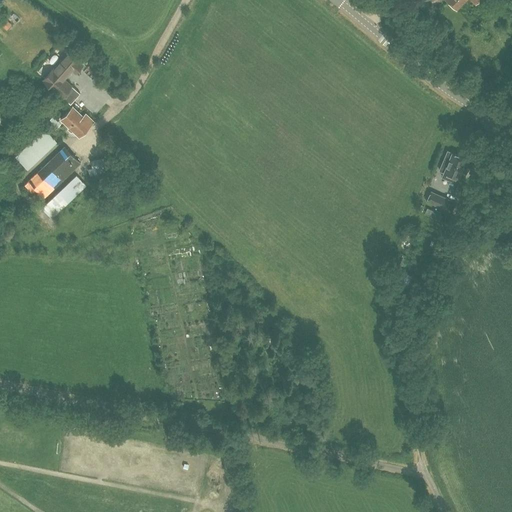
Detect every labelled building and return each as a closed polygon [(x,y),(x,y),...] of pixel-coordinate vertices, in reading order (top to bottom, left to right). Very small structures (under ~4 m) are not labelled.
[(446,0),(457,10),(466,0),(470,0),(475,4),(479,0),(446,0)] [(43,80),(70,105),(80,94),(64,79),(72,70),(75,73),(82,65),(68,53),(43,80)] [(101,73),(91,63),(86,68),(96,78),(101,73)] [(73,106),(67,112),(59,119),(79,138),(95,121),(86,113),(83,116),(73,106)] [(26,131),(38,116),(32,111),(20,126),(26,131)] [(3,152),(9,157),(17,146),(12,141),(3,152)] [(28,180),(29,181),(25,184),(32,192),(36,188),(44,198),(81,163),(64,145),(28,180)] [(458,178),(462,167),(466,159),(447,151),(439,170),(444,172),(442,177),(454,182),(456,177),(458,178)] [(110,160),(112,172),(121,170),(118,158),(110,160)] [(101,162),(93,164),(94,168),(89,169),(90,177),(104,174),(101,162)] [(434,204),(445,209),(449,200),(438,195),(434,204)] [(402,255),(398,263),(409,268),(413,260),(402,255)] [(395,268),(388,283),(404,291),(411,275),(395,268)]
